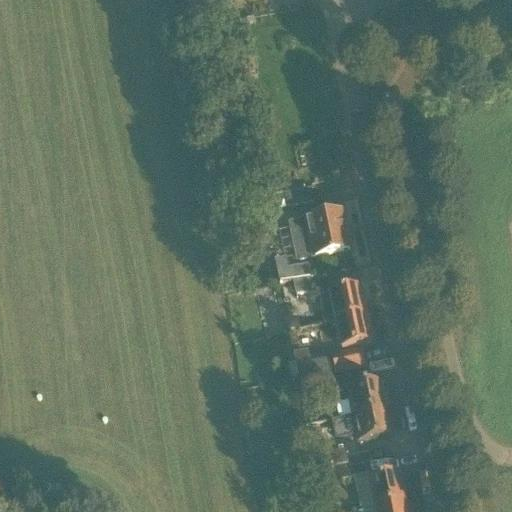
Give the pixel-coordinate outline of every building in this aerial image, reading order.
[(252,0),(255,17),(299,11),(297,0),(252,0)] [(377,115),(382,114),(399,111),(396,94),(374,99),(377,115)] [(288,209),(288,210),(312,204),(310,192),(285,197),(285,196),(262,201),(265,214),(288,209)] [(310,262),(350,252),(343,216),(293,225),(295,238),(305,236),(310,262)] [(325,274),(326,289),(349,287),(347,272),(325,274)] [(297,297),(313,293),(310,281),(293,284),(281,287),(285,303),(298,301),(297,297)] [(320,327),(332,325),(366,318),(360,291),(326,296),(314,299),(320,327)] [(366,318),(332,325),(338,353),(372,346),(366,318)] [(334,373),(364,367),(361,352),(332,358),(332,360),(326,362),(309,366),(307,355),(294,357),(295,366),(291,367),(294,381),(294,382),(312,379),(329,375),(334,373)] [(315,391),(332,388),(329,375),(312,379),(294,382),(297,396),(315,391)] [(381,384),(352,390),(350,379),(334,382),(339,405),(346,404),(349,418),(388,410),(386,401),(385,402),(381,384)] [(388,410),(349,418),(355,446),(393,439),(389,421),(390,421),(388,410)] [(332,474),(348,470),(344,453),(328,457),(332,474)] [(335,484),(351,480),(348,470),(332,474),(335,484)] [(373,511),(405,504),(399,477),(367,484),(373,511)]
